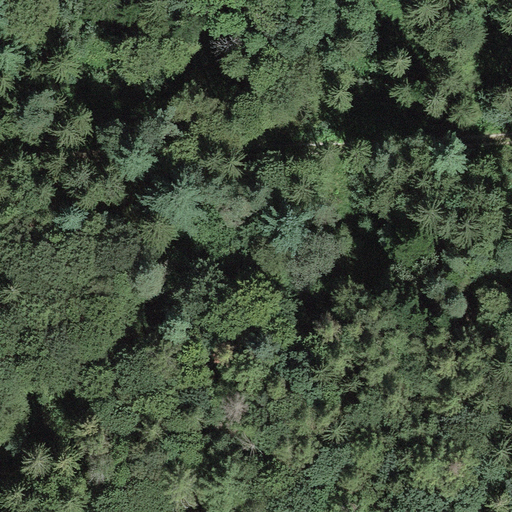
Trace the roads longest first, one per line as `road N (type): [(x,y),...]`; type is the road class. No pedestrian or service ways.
road 1 (track): [(0,170),(511,137)]
road 2 (track): [(160,511),(0,469)]
